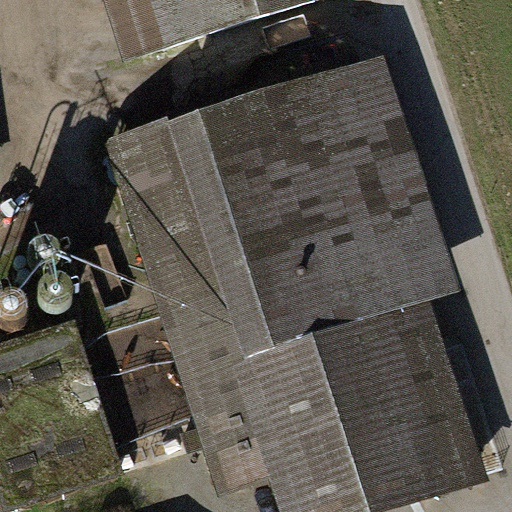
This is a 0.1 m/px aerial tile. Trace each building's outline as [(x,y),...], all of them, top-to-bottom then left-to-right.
[(134,0),(152,54),(212,36),(200,0),(134,0)] [(317,0),(200,0),(212,36),(318,2),(317,0)] [(353,77),(429,306),(463,294),(388,64),(353,77)] [(167,314),(224,484),(280,465),(294,511),(381,511),(475,481),(418,310),(429,306),(353,77),(173,136),(225,295),(167,314)] [(118,152),(167,314),(225,295),(173,136),(118,152)] [(73,327),(0,351),(0,482),(9,510),(122,473),(73,327)]
